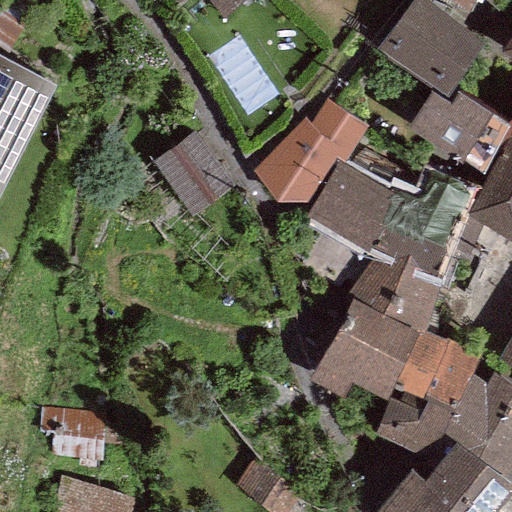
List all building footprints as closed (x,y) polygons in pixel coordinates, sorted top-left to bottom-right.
[(247,0),(204,0),(223,21),(247,0)] [(484,39),(428,0),(408,0),(376,47),(445,95),(484,39)] [(454,0),(470,10),(475,0),(454,0)] [(511,31),(499,52),(511,59),(511,31)] [(0,197),(57,83),(0,54),(0,197)] [(509,122),(491,110),(457,88),(449,100),(430,88),(405,125),(459,160),(462,155),(483,168),(501,137),(509,122)] [(306,202),(335,158),(344,163),(367,125),(328,100),(327,99),(311,124),(305,118),(253,170),(275,201),(306,202)] [(470,203),(465,213),(483,223),(511,238),(511,116),(509,122),(501,137),(506,139),(470,203)] [(232,184),(192,131),(151,161),(191,215),(232,184)] [(395,190),(335,162),(305,217),(367,247),(369,242),(395,190)] [(465,185),(428,167),(417,192),(400,181),(395,190),(369,242),(367,247),(351,298),(417,328),(423,331),(440,277),(430,271),(444,242),(467,254),(483,223),(465,213),(470,203),(458,198),(465,185)] [(342,395),(349,380),(385,397),(394,380),(417,328),(351,298),(311,380),(342,395)] [(423,331),(417,328),(394,380),(454,406),(469,372),(477,355),(423,331)] [(511,329),(494,358),(511,369),(511,329)] [(511,472),(511,381),(495,371),(487,384),(469,372),(454,406),(394,380),(385,397),(371,432),(439,461),(456,440),(507,481),(511,472)] [(456,440),(439,461),(425,478),(411,467),(376,511),(375,511),(494,511),(511,490),(511,485),(507,481),(456,440)] [(129,511),(134,498),(58,475),(46,511),(129,511)]
